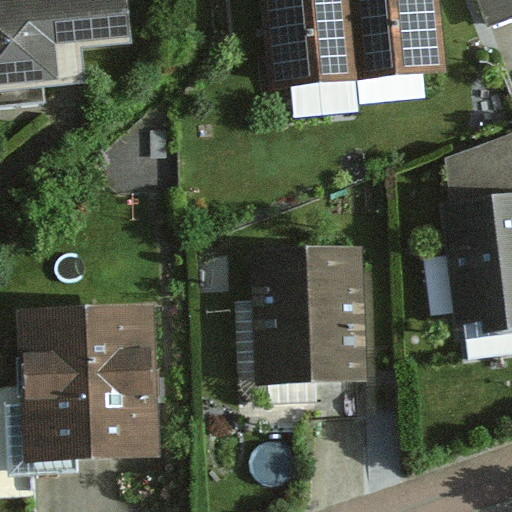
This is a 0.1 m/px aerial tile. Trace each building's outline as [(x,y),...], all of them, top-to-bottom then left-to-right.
[(0,106),(88,95),(84,66),(131,60),(122,0),(99,0),(0,13),(0,106)] [(267,0),(277,88),(356,80),(348,0),(267,0)] [(348,0),(356,80),(436,72),(428,0),(348,0)] [(511,0),(492,0),(508,34),(511,31),(511,0)] [(511,204),(458,211),(472,340),(511,335),(511,204)] [(372,254),(265,260),(272,397),(379,391),(372,254)] [(30,476),(159,470),(152,324),(23,330),(30,476)]
